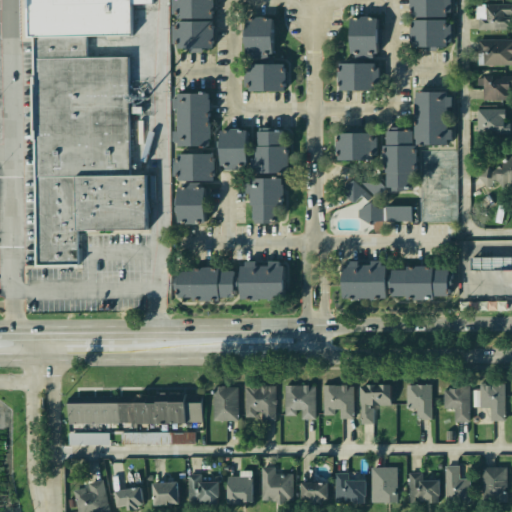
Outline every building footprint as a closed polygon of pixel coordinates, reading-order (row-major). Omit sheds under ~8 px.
[(130,0),(131,35),(89,36),(89,57),(130,57),(131,169),(74,170),(74,176),(149,174),(150,230),(77,231),(77,263),(34,263),(30,41),(25,42),(24,0),(130,0)] [(176,0),(206,0),(207,18),(178,19),(176,0)] [(410,0),(444,0),(444,45),(410,45),(410,0)] [(486,3),(510,2),(510,14),(503,15),(503,17),(509,17),(509,30),(481,30),(481,19),(486,19),(486,3)] [(270,20),(269,53),(243,53),(243,19),(270,20)] [(375,19),(376,53),(349,53),(348,19),(375,19)] [(177,23),(206,21),(207,48),(178,49),(177,23)] [(479,39),(511,38),(511,64),(484,65),(484,52),(480,52),(479,39)] [(280,64),(282,91),(247,94),(245,67),(280,64)] [(373,64),(372,90),(338,90),(338,64),(373,64)] [(479,75),(508,74),(508,90),(505,90),(505,101),(483,101),(483,86),(479,86),(479,75)] [(177,93),(205,92),(207,145),(199,145),(200,153),(208,152),(209,180),(194,181),(195,188),(203,188),(204,222),(175,223),(174,187),(184,187),(184,181),(180,181),(177,93)] [(415,92),(445,92),(446,145),(416,146),(415,92)] [(477,109),(503,108),(504,118),(502,118),(502,122),(508,122),(509,131),(478,132),(477,109)] [(218,130),(246,130),(246,164),(218,164),(218,130)] [(282,131),(285,171),(256,173),(253,133),(282,131)] [(384,133),(411,132),(413,187),(386,188),(384,133)] [(336,134),(367,133),(368,159),(337,160),(336,134)] [(511,155),(511,185),(507,178),(502,182),(497,176),(495,178),(485,186),(477,176),(488,168),(491,173),(493,171),(493,170),(511,155)] [(352,179),(362,190),(349,202),(339,191),(352,179)] [(280,180),(282,222),(250,223),(248,182),(280,180)] [(413,206),(413,220),(384,221),(384,207),(413,206)] [(471,257),(511,256),(511,269),(471,270),(471,257)] [(181,295),(181,265),(280,265),(280,295),(181,295)] [(340,298),(340,269),(385,268),(386,297),(340,298)] [(447,296),(394,296),(394,270),(446,270),(447,296)] [(354,419),(340,419),(340,409),(334,409),(334,415),(324,415),(324,384),(354,384),(354,419)] [(359,384),(389,385),(389,405),(373,405),(373,423),(359,423),(359,384)] [(432,385),(431,419),(418,419),(418,407),(407,407),(407,384),(432,385)] [(505,384),(504,419),(491,419),(492,407),(480,407),(480,384),(505,384)] [(316,419),(303,419),(303,409),(296,409),(296,415),(286,415),(286,385),(316,385),(316,419)] [(238,389),(237,419),(213,419),(214,386),(225,386),(225,388),(238,389)] [(275,421),(262,421),(262,411),(256,411),(255,417),(245,417),(246,386),(275,386),(275,421)] [(470,386),(469,421),(456,421),(457,409),(445,409),(445,386),(470,386)] [(71,421),(70,394),(203,393),(203,421),(71,421)] [(195,432),(122,433),(122,445),(195,444),(195,432)] [(69,445),(109,445),(109,433),(69,433),(69,445)] [(97,461),(87,463),(90,479),(100,477),(97,461)] [(395,466),(396,486),(391,486),(391,492),(396,492),(396,502),(372,502),(372,467),(395,466)] [(445,467),(459,466),(460,480),(470,479),(471,499),(447,501),(445,467)] [(292,473),(292,499),(261,499),(261,467),(275,468),(275,473),(292,473)] [(481,468),(506,467),(507,486),(502,486),(503,492),(507,492),(507,501),(482,502),(481,468)] [(251,502),(225,501),(225,476),(240,476),(240,471),(252,471),(251,502)] [(438,480),(438,501),(408,502),(407,473),(423,473),(423,481),(438,480)] [(218,482),(218,503),(188,503),(188,475),(203,475),(203,482),(218,482)] [(79,511),(74,489),(86,486),(87,493),(91,492),(89,483),(103,480),(109,509),(96,511),(79,511)] [(364,480),(364,503),(347,503),(347,499),(335,499),(334,480),(364,480)] [(301,481),(327,482),(326,498),(320,498),(320,504),(308,504),(308,497),(301,497),(301,481)] [(177,482),(178,503),(152,505),(151,484),(177,482)] [(114,491),(139,485),(143,502),(137,503),(138,507),(125,510),(125,506),(118,507),(114,491)]
